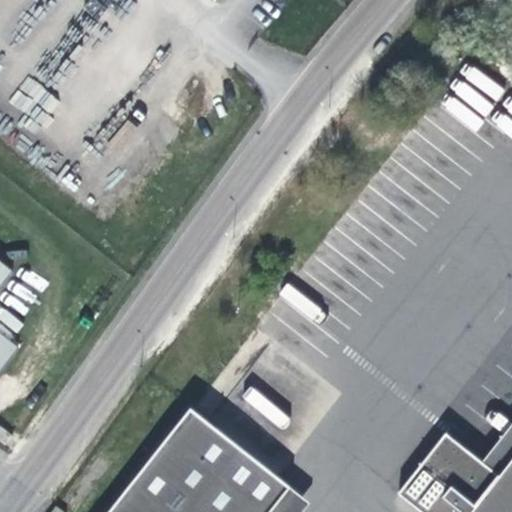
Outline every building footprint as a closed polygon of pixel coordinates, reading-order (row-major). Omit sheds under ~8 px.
[(0,281),(18,259),(0,245),(0,281)] [(0,368),(25,336),(0,316),(0,368)] [(271,511),(291,487),(191,409),(110,511),(271,511)] [(511,418),(481,459),(500,477),(511,462),(511,418)] [(17,438),(0,424),(0,443),(8,450),(17,438)] [(402,490),(430,511),(511,511),(511,462),(500,477),(481,459),(448,435),(402,490)] [(303,511),(311,503),(291,487),(271,511),(303,511)]
